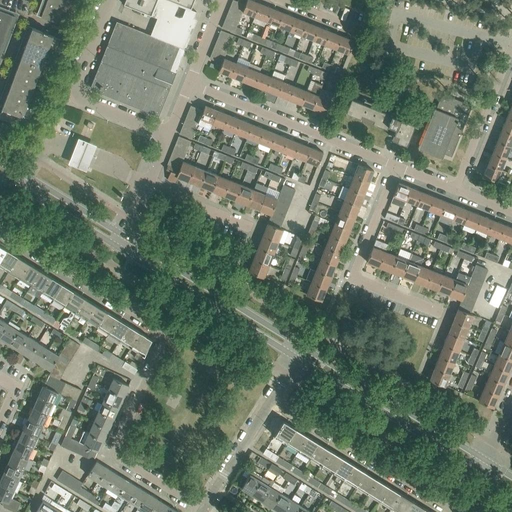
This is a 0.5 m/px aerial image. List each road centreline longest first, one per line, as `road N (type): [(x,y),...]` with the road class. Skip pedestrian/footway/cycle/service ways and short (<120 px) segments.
road 1 (residential): [(0,229),(159,328),(163,343),(116,451),(203,508)]
road 2 (residential): [(396,166),(189,84)]
road 3 (residential): [(458,511),(272,396)]
road 4 (residential): [(442,314),(353,278),(396,166)]
road 5 (tertiary): [(303,346),(121,233)]
road 6 (tertiary): [(114,245),(296,358)]
road 7 (tertiary): [(479,456),(303,346)]
road 8 (tertiary): [(296,358),(472,467)]
road 9 (residential): [(168,134),(76,93),(109,0)]
road 10 (residential): [(511,46),(456,190)]
road 11 (tertiary): [(121,233),(0,160)]
road 12 (tertiary): [(0,178),(114,245)]
road 13 (residential): [(203,508),(272,396)]
